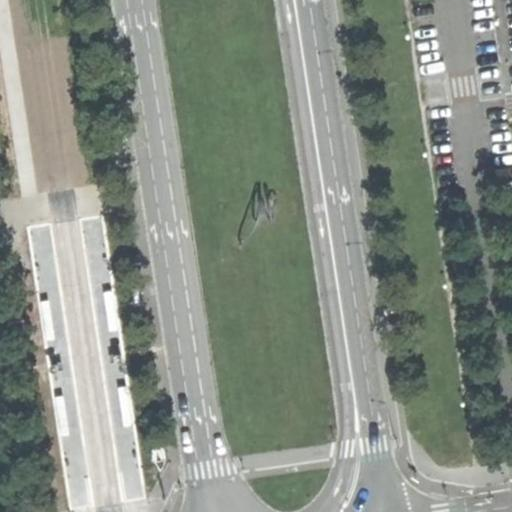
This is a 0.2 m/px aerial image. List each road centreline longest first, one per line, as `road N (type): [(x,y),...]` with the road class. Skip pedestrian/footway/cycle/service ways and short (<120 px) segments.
road 1 (secondary): [(133,0),(212,511)]
road 2 (secondary): [(368,511),(376,456),(309,0)]
